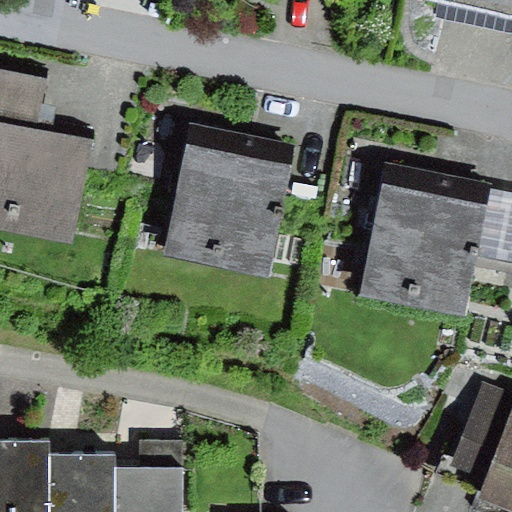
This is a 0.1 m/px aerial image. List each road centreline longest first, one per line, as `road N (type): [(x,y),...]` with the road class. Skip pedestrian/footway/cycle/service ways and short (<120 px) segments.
road 1 (residential): [(0,7),(511,128)]
road 2 (residential): [(369,511),(353,479),(275,422)]
